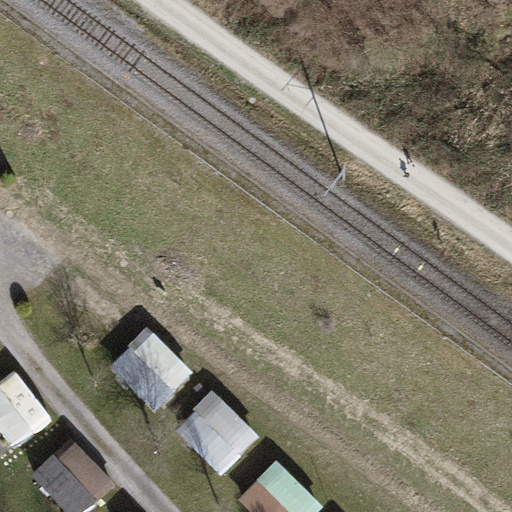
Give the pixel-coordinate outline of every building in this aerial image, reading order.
[(154,339),(118,378),(160,418),(197,379),(154,339)] [(0,386),(17,371),(0,351),(0,386)] [(0,431),(14,451),(54,422),(21,377),(0,391),(0,431)] [(185,435),(222,481),(261,449),(224,403),(185,435)] [(261,511),(320,511),(285,470),(251,498),(261,511)]
